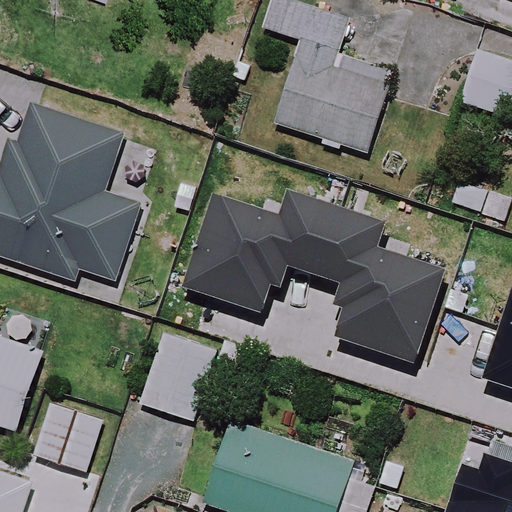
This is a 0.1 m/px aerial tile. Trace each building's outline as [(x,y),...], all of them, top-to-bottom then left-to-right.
[(266,33),(304,45),(278,126),(368,154),(393,73),(331,54),(341,21),(276,1),(266,33)] [(511,95),(511,63),(479,53),(460,114),(502,127),(511,95)] [(126,138),(32,109),(10,178),(0,174),(0,256),(79,282),(82,273),(118,284),(142,207),(108,196),(126,138)] [(335,313),(352,261),(385,272),(407,204),(327,179),(323,190),(241,164),(206,273),(335,313)] [(511,284),(421,279),(418,337),(471,340),(467,413),(511,415),(511,284)] [(293,321),(267,316),(259,353),(285,359),(293,321)] [(220,352),(167,334),(143,406),(196,423),(220,352)] [(44,360),(0,345),(0,426),(19,433),(44,360)] [(235,427),(209,505),(230,511),(338,511),(354,466),(368,421),(313,403),(298,448),(235,427)] [(106,420),(53,404),(36,458),(89,474),(106,420)] [(26,511),(35,485),(0,473),(0,511),(26,511)]
